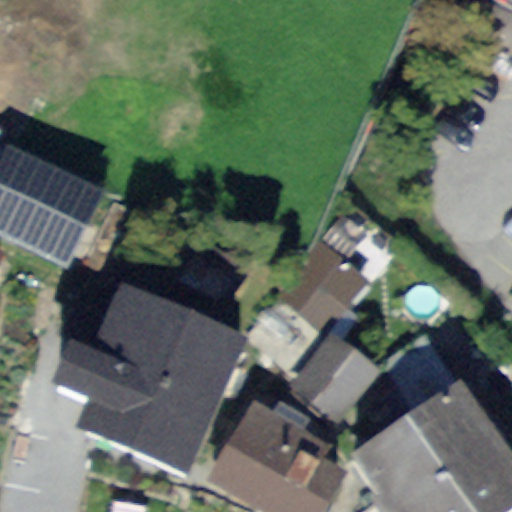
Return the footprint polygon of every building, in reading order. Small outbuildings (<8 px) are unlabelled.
[(511,0),(490,0),(511,9),(511,0)] [(93,195),(0,150),(0,244),(56,271),(93,195)] [(231,347),(116,298),(91,357),(55,342),(34,391),(74,408),(64,432),(174,480),(231,347)] [(377,373),(326,328),(278,382),(329,427),(377,373)] [(342,441),(385,511),(494,511),(511,501),(511,487),(444,378),(342,441)] [(312,511),(342,458),(234,401),(190,484),(242,511),(312,511)]
